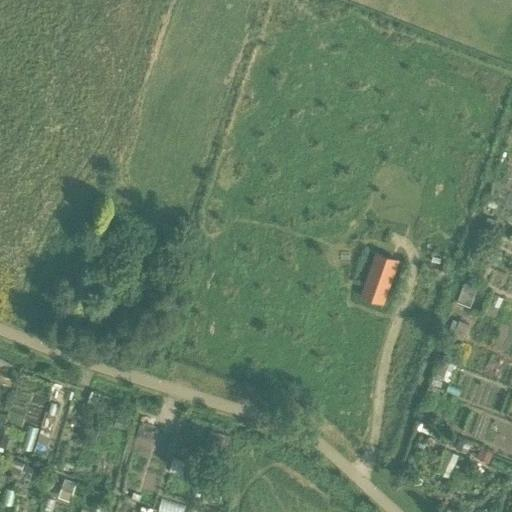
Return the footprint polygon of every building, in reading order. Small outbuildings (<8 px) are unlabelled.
[(376,251),(364,283),(388,291),(399,259),(376,251)] [(156,312),(166,284),(161,282),(165,272),(155,269),(152,280),(153,280),(143,308),(156,312)] [(118,326),(125,304),(108,298),(100,320),(118,326)] [(224,464),(231,435),(211,430),(203,458),(224,464)] [(179,459),(176,472),(200,478),(203,465),(179,459)] [(190,511),(192,506),(170,500),(167,511),(190,511)]
